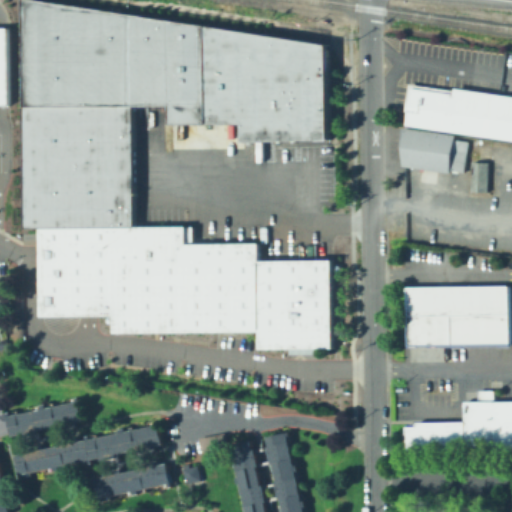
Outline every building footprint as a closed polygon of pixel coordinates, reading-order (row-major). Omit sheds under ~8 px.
[(332,347),(331,260),(257,260),(257,244),(185,244),(184,226),(132,227),(131,105),(167,104),(167,123),(239,122),(239,140),(325,140),(324,44),(49,0),(25,0),(27,227),(41,227),(41,258),(42,314),(88,314),(111,314),(111,333),(257,331),(257,348),(332,347)] [(0,105),(0,28),(10,28),(10,104),(2,105),(0,105)] [(511,97),(405,82),(400,124),(511,141),(511,97)] [(402,165),(401,126),(454,133),(454,138),(467,140),(463,171),(449,169),(449,171),(402,165)] [(487,191),(470,191),(471,161),(488,161),(487,191)] [(400,286),(402,348),(510,345),(506,284),(400,286)] [(511,448),(405,450),(403,421),(462,420),(462,400),(478,399),(477,391),(492,391),(493,399),(511,398),(511,448)] [(85,420),(12,436),(11,432),(0,434),(0,416),(80,399),(85,420)] [(17,455),(159,424),(163,444),(21,475),(17,455)] [(280,511),(264,437),(289,432),(306,511),(280,511)] [(242,511),(229,446),(254,440),(269,511),(242,511)] [(0,511),(0,460),(10,511),(0,511)] [(185,482),(182,467),(183,467),(182,464),(188,463),(189,466),(198,464),(200,479),(185,482)] [(172,482),(101,498),(97,479),(167,464),(172,482)]
